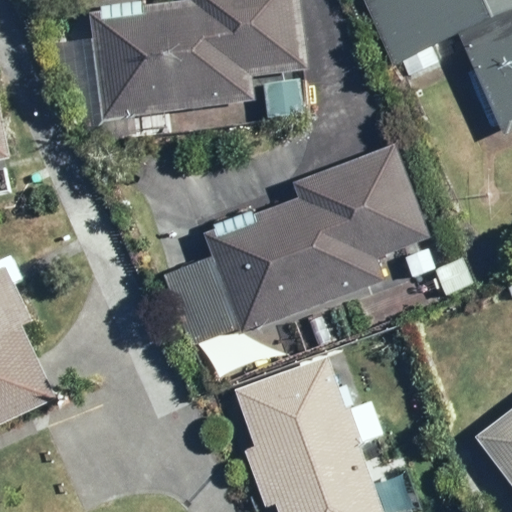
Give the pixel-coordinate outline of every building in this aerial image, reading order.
[(86,39),(48,43),(77,114),(96,112),(97,123),(102,122),(104,140),(130,137),(128,116),(166,112),(169,134),(257,124),(254,99),(249,99),(246,76),(300,70),(292,0),(185,0),(186,2),(136,8),(136,0),(94,5),(95,12),(84,13),(86,39)] [(407,75),(434,63),(427,46),(454,35),(497,136),(511,129),(511,0),(360,0),(389,66),(401,61),(407,75)] [(294,81),(259,85),(263,119),(298,115),(294,81)] [(160,276),(188,349),(234,332),(235,335),(379,281),(370,260),(423,240),(388,147),(289,184),(294,197),(196,234),(206,259),(160,276)] [(425,250),(402,258),(409,279),(432,271),(425,250)] [(0,422),(48,400),(15,327),(25,322),(0,267),(0,422)] [(355,302),(311,320),(318,337),(362,320),(355,302)] [(238,418),(229,421),(261,507),(268,504),(270,511),(375,511),(351,447),(358,444),(344,406),(339,408),(320,359),(229,393),(238,418)] [(511,403),(469,437),(511,493),(511,403)]
